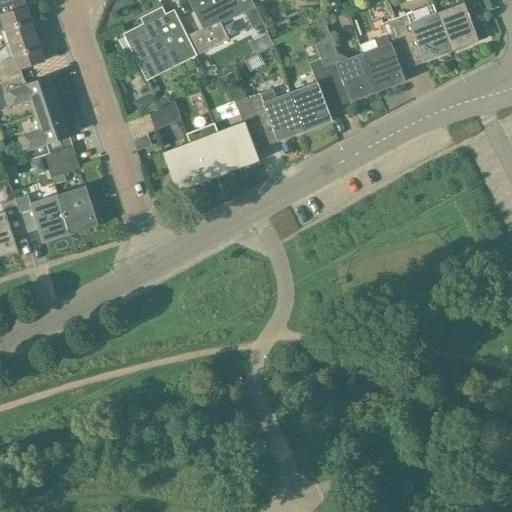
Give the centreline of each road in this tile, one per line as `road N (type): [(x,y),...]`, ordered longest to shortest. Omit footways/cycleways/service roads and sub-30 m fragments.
road 1 (tertiary): [(511,78),(156,264)]
road 2 (residential): [(156,264),(67,0)]
road 3 (tertiary): [(156,264),(0,341)]
